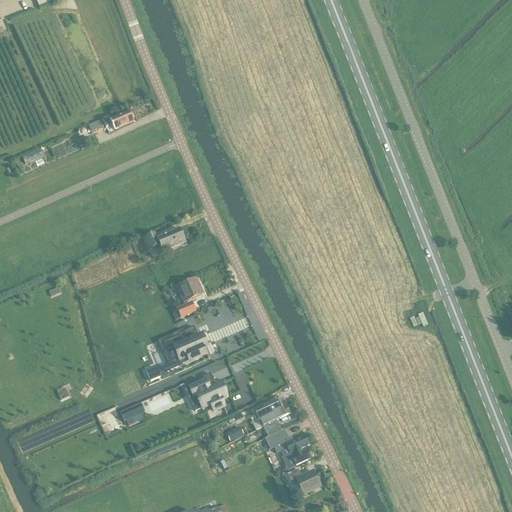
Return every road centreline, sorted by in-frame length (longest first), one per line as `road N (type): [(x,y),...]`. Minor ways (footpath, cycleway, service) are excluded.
road 1 (unclassified): [(356,511),(212,213),(124,0)]
road 2 (primary): [(330,0),(511,458)]
road 3 (unclassified): [(511,377),(362,0)]
